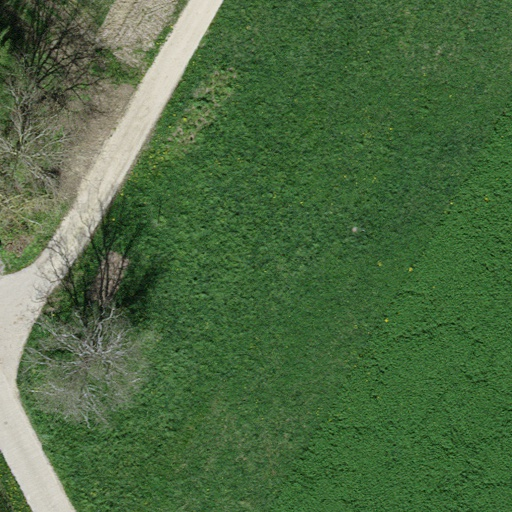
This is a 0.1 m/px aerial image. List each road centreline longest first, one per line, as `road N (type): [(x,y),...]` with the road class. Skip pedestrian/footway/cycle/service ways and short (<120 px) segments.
road 1 (track): [(0,323),(189,0)]
road 2 (unclassified): [(0,379),(62,511)]
